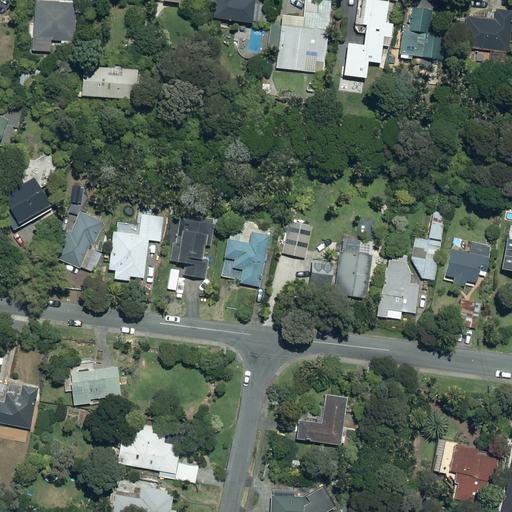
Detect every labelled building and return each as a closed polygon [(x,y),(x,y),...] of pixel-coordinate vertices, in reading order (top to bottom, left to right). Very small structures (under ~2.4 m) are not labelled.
[(30,52),(48,53),(49,41),(72,43),(75,3),(34,0),(30,52)] [(213,0),(211,17),(250,23),(251,20),(265,23),(268,4),(253,2),(253,0),(213,0)] [(274,67),(323,72),(330,0),(304,0),(302,17),(280,15),(279,26),(270,25),(268,45),(277,46),(274,67)] [(342,76),(364,79),(366,62),(379,64),(382,36),(391,38),(392,24),(384,23),(387,2),(374,0),(359,0),(358,18),(353,18),(353,24),(364,25),(362,45),(346,43),(342,76)] [(398,54),(443,60),(446,35),(428,33),(431,9),(408,7),(405,30),(400,30),(398,54)] [(460,47),(507,52),(511,10),(493,9),(492,19),(464,16),(460,47)] [(78,96),(131,100),(134,69),(118,68),(118,66),(104,65),(104,67),(80,65),(78,96)] [(297,106),(311,107),(312,97),(297,96),(297,106)] [(0,195),(0,200),(14,225),(48,206),(32,177),(0,195)] [(420,278),(433,281),(446,210),(433,207),(427,241),(414,238),(410,261),(420,278)] [(79,267),(92,273),(101,253),(91,249),(103,222),(78,212),(69,232),(66,231),(54,259),(78,269),(79,267)] [(113,279),(129,281),(129,277),(143,279),(147,240),(160,242),(163,217),(140,215),(138,235),(112,232),(107,270),(114,271),(113,279)] [(182,275),(205,279),(208,260),(200,258),(202,246),(203,246),(204,245),(209,246),(213,225),(179,219),(175,243),(171,242),(168,261),(175,262),(174,263),(184,265),(182,275)] [(296,235),(289,234),(287,257),(305,259),(308,221),(298,220),(296,235)] [(238,284),(258,288),(264,261),(265,261),(266,254),(265,254),(269,236),(250,232),(248,243),(241,242),(242,234),(229,232),(227,240),(226,239),(222,258),(233,260),(231,268),(241,270),(238,284)] [(511,239),(506,238),(499,269),(511,271),(511,239)] [(489,258),(450,249),(443,277),(452,279),(451,284),(464,287),(465,281),(476,284),(478,275),(485,277),(489,258)] [(333,294),(366,299),(372,255),(339,250),(333,294)] [(385,317),(400,319),(401,312),(414,314),(418,285),(409,283),(410,272),(405,265),(406,255),(391,253),(390,261),(387,260),(386,268),(384,268),(380,293),(378,293),(375,317),(385,318),(385,317)] [(308,285),(329,287),(332,263),(310,261),(308,285)] [(463,326),(475,328),(480,303),(461,299),(459,310),(466,311),(463,326)] [(68,372),(73,405),(88,403),(88,399),(118,395),(114,366),(68,372)] [(0,423),(29,429),(37,388),(21,385),(19,395),(3,392),(1,402),(0,402),(0,423)] [(292,436),(337,442),(338,441),(341,441),(344,426),(340,425),(345,395),(323,392),(319,415),(313,415),(312,420),(295,417),(292,436)] [(32,421),(37,430),(57,420),(52,411),(32,421)] [(159,476),(195,483),(198,466),(177,462),(180,445),(163,442),(166,429),(130,422),(127,439),(120,438),(115,462),(160,471),(159,476)] [(449,495),(478,500),(482,476),(489,478),(493,454),(469,449),(470,444),(449,440),(444,466),(451,467),(448,478),(451,479),(449,495)] [(500,498),(511,500),(511,448),(510,448),(500,498)] [(395,479),(398,483),(406,477),(403,473),(395,479)] [(266,511),(316,511),(330,504),(317,483),(300,494),(292,493),(293,481),(271,480),(270,492),(268,492),(266,511)] [(109,511),(173,511),(174,510),(169,510),(171,495),(166,494),(167,491),(140,486),(139,495),(114,490),(109,511)]
